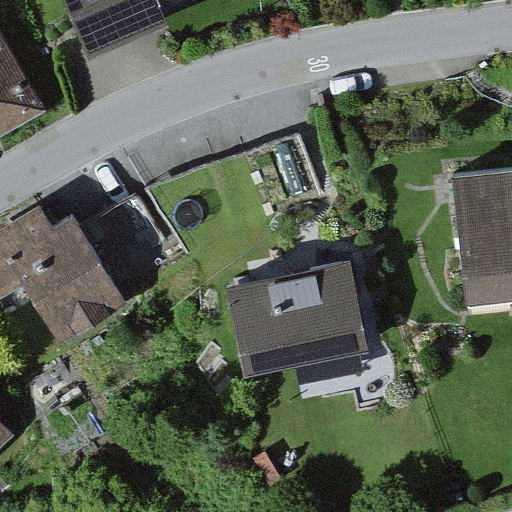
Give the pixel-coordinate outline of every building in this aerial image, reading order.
[(74,0),(93,43),(157,16),(149,0),(74,0)] [(0,127),(38,107),(0,37),(0,127)] [(511,168),(453,175),(465,291),(511,286),(511,168)] [(176,256),(141,197),(83,232),(119,291),(176,256)] [(41,207),(0,231),(0,264),(14,256),(63,336),(123,299),(119,291),(83,232),(72,215),(53,227),(41,207)] [(347,264),(233,286),(248,363),(362,341),(347,264)] [(0,438),(9,430),(0,420),(0,438)]
